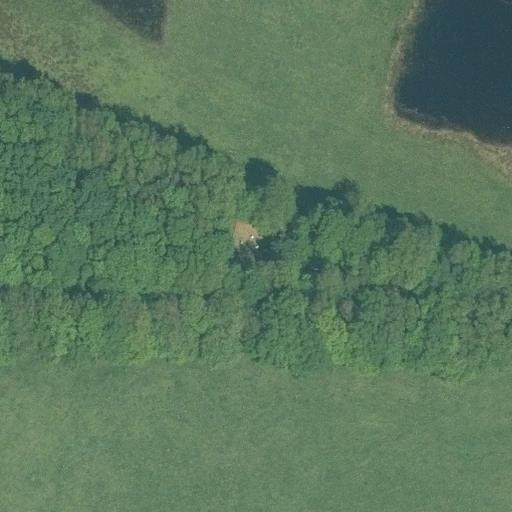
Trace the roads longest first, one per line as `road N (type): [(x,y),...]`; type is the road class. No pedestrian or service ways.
road 1 (track): [(511,323),(0,309)]
road 2 (track): [(0,102),(273,210)]
